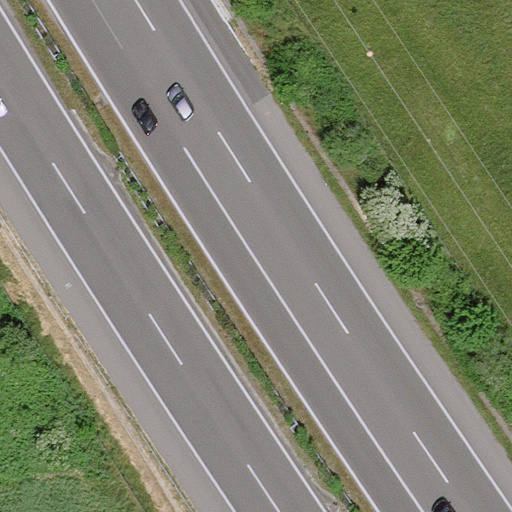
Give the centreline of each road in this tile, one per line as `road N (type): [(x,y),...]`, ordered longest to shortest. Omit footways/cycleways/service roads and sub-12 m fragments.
road 1 (motorway): [(445,511),(115,0)]
road 2 (motorway): [(0,75),(279,511)]
